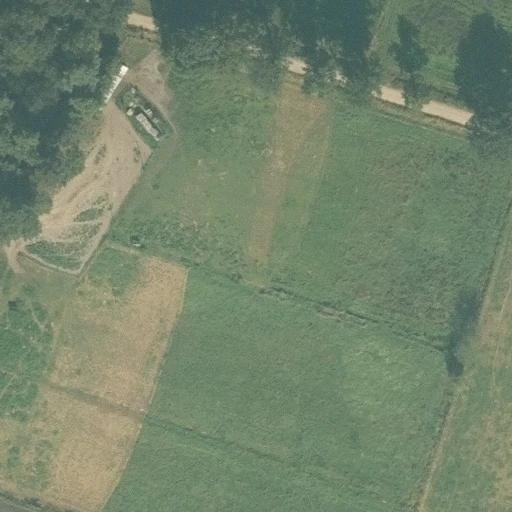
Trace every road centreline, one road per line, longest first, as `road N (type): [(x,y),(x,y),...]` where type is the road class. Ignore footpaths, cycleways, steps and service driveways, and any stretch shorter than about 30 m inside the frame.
road 1 (track): [(511,134),(120,15)]
road 2 (track): [(120,15),(0,176)]
